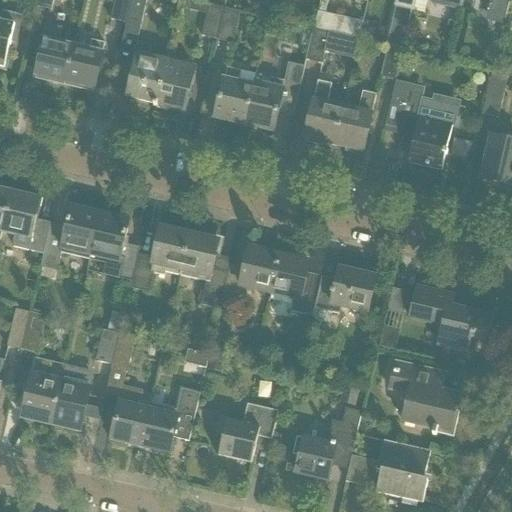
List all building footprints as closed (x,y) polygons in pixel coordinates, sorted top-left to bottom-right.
[(37,0),(35,8),(51,12),(53,0),(37,0)] [(115,0),(111,22),(124,25),(129,0),(115,0)] [(129,0),(124,25),(118,53),(133,57),(134,54),(137,54),(133,72),(129,71),(126,80),(131,81),(127,98),(153,104),(153,106),(155,107),(166,61),(148,57),(150,47),(136,43),(145,0),(129,0)] [(321,0),(318,14),(314,29),(315,29),(359,40),(363,24),(325,15),(328,0),(321,0)] [(396,0),(395,8),(413,12),(415,0),(396,0)] [(416,0),(413,12),(414,13),(416,0),(427,0),(432,1),(431,4),(459,11),(461,0),(416,0)] [(485,0),(490,1),(487,14),(504,27),(506,18),(509,5),(510,0),(485,0)] [(202,29),(200,37),(217,41),(224,9),(208,5),(205,17),(202,29)] [(224,9),(217,41),(233,44),(240,12),(224,9)] [(0,68),(4,70),(11,41),(16,43),(22,17),(0,12),(0,68)] [(40,59),(35,79),(46,81),(47,79),(64,83),(72,45),(58,42),(60,34),(61,30),(45,26),(39,47),(43,48),(40,59)] [(354,60),(359,40),(315,29),(307,60),(323,64),(326,53),(354,60)] [(72,45),(64,83),(83,88),(83,90),(94,92),(105,44),(91,41),(89,49),(72,45)] [(387,47),(380,77),(396,81),(404,51),(387,47)] [(166,61),(155,107),(157,107),(157,106),(184,112),(194,68),(166,61)] [(254,86),(246,122),(261,125),(260,129),(274,133),(278,114),(283,96),(298,100),(303,80),(305,69),(305,68),(288,64),(283,83),(272,80),(270,80),(268,89),(254,86)] [(230,118),(246,122),(254,86),(239,82),(241,72),(227,69),(215,119),(229,122),(230,118)] [(492,72),(482,116),(498,119),(508,75),(492,72)] [(304,140),(334,147),(343,109),(327,106),(332,85),(318,82),(304,140)] [(396,83),(391,107),(386,126),(417,134),(410,165),(442,172),(457,109),(424,102),(427,90),(396,83)] [(343,109),(334,147),(363,153),(376,96),(363,93),(358,113),(343,109)] [(511,142),(492,138),(487,161),(482,181),(511,187),(511,142)] [(0,235),(1,235),(11,192),(0,189),(0,235)] [(13,248),(43,255),(50,228),(50,224),(35,220),(37,213),(39,213),(42,199),(11,192),(1,235),(16,239),(13,248)] [(62,252),(90,258),(100,215),(80,210),(80,209),(71,207),(65,231),(50,228),(43,255),(41,268),(43,268),(57,272),(62,252)] [(100,215),(90,258),(105,262),(102,276),(114,279),(132,283),(138,255),(140,250),(124,246),(130,220),(121,218),(120,220),(100,215)] [(166,271),(181,274),(190,236),(161,229),(157,244),(156,244),(153,256),(154,256),(154,259),(138,255),(132,283),(130,289),(149,294),(154,274),(164,277),(166,271)] [(222,296),(224,297),(231,267),(230,267),(228,275),(213,271),(213,269),(215,269),(217,258),(216,257),(219,243),(190,236),(181,274),(206,280),(200,306),(219,310),(221,304),(222,296)] [(222,296),(221,304),(229,306),(230,302),(243,305),(244,301),(247,291),(270,297),(279,257),(249,250),(243,275),(230,272),(231,267),(224,297),(222,296)] [(289,312),(311,317),(317,292),(304,289),(310,264),(279,257),(270,297),(292,302),(289,312)] [(43,268),(40,278),(55,282),(57,272),(43,268)] [(317,292),(311,317),(312,317),(314,309),(332,313),(339,315),(340,311),(367,317),(376,280),(340,271),(337,282),(321,278),(317,292)] [(437,347),(449,349),(468,354),(472,337),(488,340),(493,318),(452,309),(455,298),(416,289),(410,318),(441,326),(437,347)] [(409,295),(393,292),(389,313),(404,316),(409,295)] [(313,318),(311,322),(329,326),(332,313),(314,309),(312,317),(313,318)] [(6,349),(21,352),(30,314),(15,310),(6,349)] [(30,314),(21,352),(37,356),(46,317),(30,314)] [(401,332),(385,329),(380,350),(396,353),(401,332)] [(103,330),(95,362),(112,366),(120,334),(103,330)] [(112,366),(111,370),(128,374),(136,338),(120,334),(112,366)] [(201,354),(198,368),(205,369),(208,356),(201,354)] [(211,356),(208,370),(221,373),(224,359),(211,356)] [(26,400),(22,420),(51,427),(62,379),(64,368),(50,364),(36,361),(26,400)] [(406,396),(401,423),(433,430),(431,437),(436,438),(436,434),(453,438),(458,414),(454,413),(457,397),(433,392),(436,375),(395,365),(389,392),(406,396)] [(62,379),(51,427),(80,433),(85,414),(94,374),(80,371),(64,368),(62,379)] [(113,430),(110,442),(126,446),(127,444),(141,447),(149,410),(152,398),(144,397),(145,393),(123,388),(121,387),(119,398),(117,406),(118,406),(113,430)] [(343,389),(340,405),(351,407),(355,391),(343,389)] [(149,410),(141,447),(155,451),(155,452),(171,456),(175,440),(189,443),(200,395),(182,391),(176,416),(149,410)] [(272,442),(278,414),(248,407),(244,426),(227,422),(219,457),(238,462),(239,459),(253,462),(258,439),(272,442)] [(297,439),(294,456),(301,458),(297,476),(328,483),(333,459),(351,463),(352,458),(358,429),(361,414),(345,410),(342,424),(332,422),(330,433),(324,432),(322,441),(304,437),(303,441),(297,439)] [(352,458),(351,463),(346,484),(377,490),(377,493),(422,504),(427,483),(423,482),(429,453),(382,443),(378,464),(352,458)]
